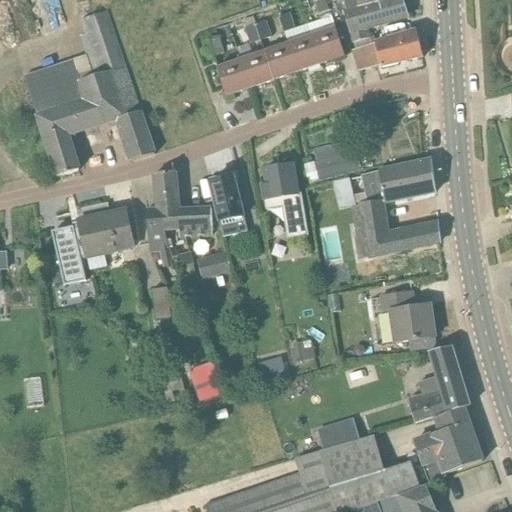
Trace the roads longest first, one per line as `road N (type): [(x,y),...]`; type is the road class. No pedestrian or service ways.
road 1 (unclassified): [(0,202),(134,171),(379,88),(450,83)]
road 2 (secondary): [(511,421),(466,246),(450,83)]
